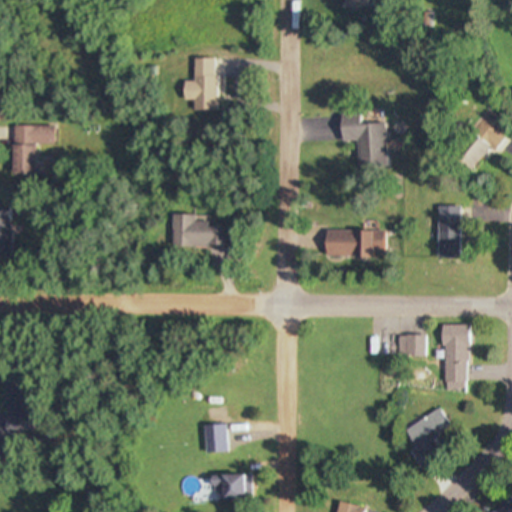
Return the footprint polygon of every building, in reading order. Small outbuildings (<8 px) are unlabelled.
[(365,0),(340,0),(340,8),(366,8),(365,0)] [(192,113),(215,113),(215,60),(193,60),(193,83),(182,83),(182,101),(192,101),(192,113)] [(382,125),(358,126),(357,116),(336,116),(337,143),(354,142),(355,170),(384,169),(382,125)] [(503,134),(483,116),(447,156),(467,174),(503,134)] [(52,145),(52,127),(11,127),(11,163),(30,163),(30,145),(52,145)] [(0,201),(0,258),(9,258),(8,201),(0,201)] [(457,260),(457,208),(435,208),(435,260),(457,260)] [(170,248),(228,249),(228,226),(193,225),(193,216),(170,216),(170,248)] [(382,258),(382,232),(323,232),(322,258),(382,258)] [(465,327),(440,327),(439,391),(464,391),(465,327)] [(394,337),(394,358),(422,358),(422,337),(394,337)] [(4,380),(4,433),(29,433),(29,380),(4,380)] [(407,454),(418,470),(434,460),(425,445),(449,430),(437,411),(402,432),(413,450),(407,454)] [(226,434),(205,434),(205,455),(226,455),(226,434)] [(250,477),(208,478),(209,489),(218,489),(219,504),(251,503),(250,477)] [(511,511),(511,496),(511,495),(491,511),(511,511)]
